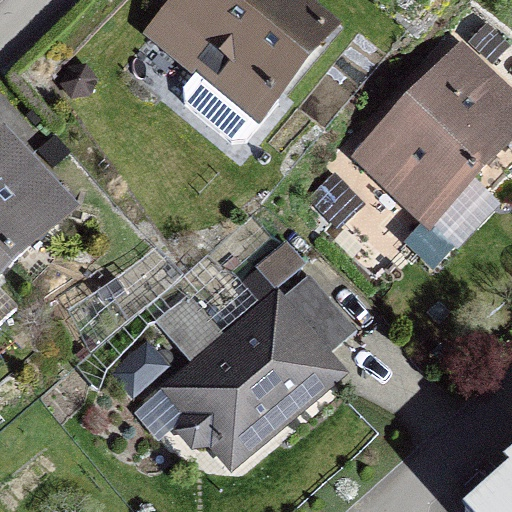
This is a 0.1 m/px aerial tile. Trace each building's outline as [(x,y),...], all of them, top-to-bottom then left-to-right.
[(245,142),(278,103),(271,98),(329,28),(294,0),(183,0),(152,38),(196,75),(183,90),(185,104),(231,143),(245,142)] [(360,158),(429,224),(511,137),(511,102),(461,53),(360,158)] [(0,273),(70,208),(24,159),(1,181),(0,180),(0,273)] [(232,462),(336,375),(323,360),(356,333),(309,278),(230,345),(188,295),(156,323),(197,371),(173,392),(191,414),(182,432),(194,445),(213,440),(232,462)] [(511,511),(511,463),(509,467),(511,470),(511,471),(466,511),(511,511)]
